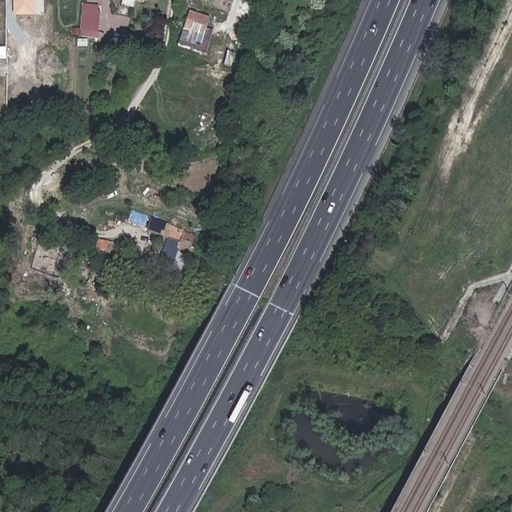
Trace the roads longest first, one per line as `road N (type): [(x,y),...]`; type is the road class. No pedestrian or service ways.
road 1 (motorway): [(384,0),(248,291),(125,511)]
road 2 (motorway): [(173,511),(282,308),(424,0)]
road 3 (track): [(170,0),(155,72),(120,117),(40,176),(38,197),(51,214),(93,227)]
